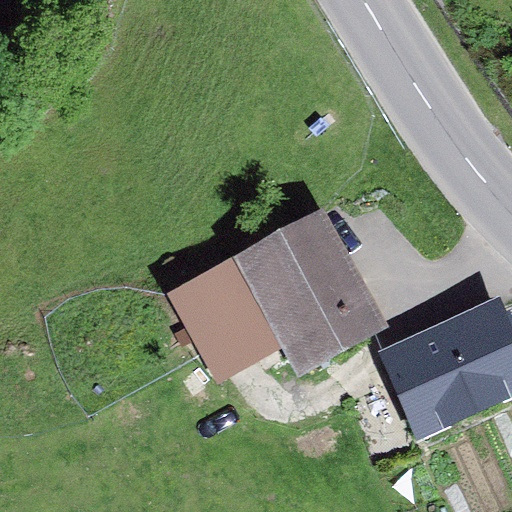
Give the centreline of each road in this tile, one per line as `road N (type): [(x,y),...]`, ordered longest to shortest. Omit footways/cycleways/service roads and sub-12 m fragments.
road 1 (unknown): [(511,265),(253,359)]
road 2 (primary): [(361,0),(472,166),(511,211)]
